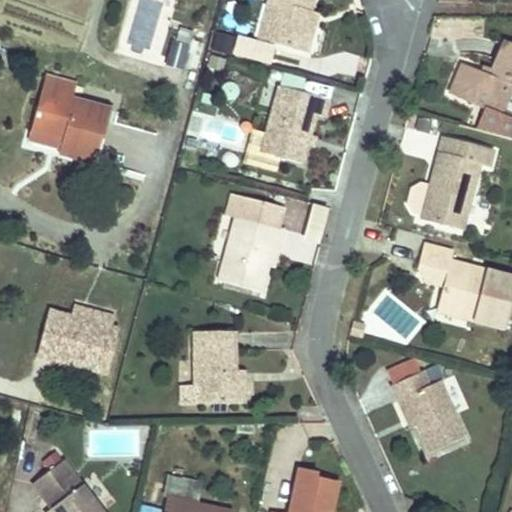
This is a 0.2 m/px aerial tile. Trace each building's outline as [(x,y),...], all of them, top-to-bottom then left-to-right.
[(276,0),(268,0),(260,32),(268,34),(276,0)] [(276,0),(268,34),(307,43),(312,22),(314,15),(305,12),(307,1),(307,0),(276,0)] [(305,12),(314,15),(317,4),(307,1),(305,12)] [(312,22),(307,43),(317,46),(322,25),(312,22)] [(273,44),(217,33),(213,51),(270,62),(273,44)] [(446,87),(500,111),(511,84),(511,41),(502,37),(490,65),(483,62),(480,69),(458,59),(446,87)] [(190,44),(173,40),(169,63),(185,67),(190,44)] [(58,121),(67,82),(42,76),(31,113),(58,121)] [(325,90),(277,78),(266,122),(261,142),(275,146),(298,152),(303,137),(306,125),(311,104),(321,107),(325,90)] [(112,95),(67,82),(58,121),(63,123),(61,137),(99,145),(112,95)] [(511,136),(511,117),(486,107),(477,128),(511,138),(511,136)] [(306,125),(303,137),(309,138),(312,127),(306,125)] [(417,211),(416,214),(457,226),(477,161),(484,164),(489,147),(441,133),(426,182),(417,211)] [(417,211),(426,182),(416,179),(407,184),(403,198),(408,208),(417,211)] [(234,218),(217,279),(260,291),(267,266),(273,243),(278,245),(281,231),(277,230),(278,225),(282,209),(230,195),(226,209),(224,215),(234,218)] [(466,222),(476,225),(483,198),(473,195),(466,222)] [(291,200),(287,225),(294,226),(289,260),(316,264),(325,205),(291,200)] [(273,243),(267,266),(271,267),(278,245),(273,243)] [(511,278),(450,261),(452,252),(423,244),(416,268),(445,276),(442,285),(440,294),(447,307),(472,314),(470,320),(503,329),(511,296),(511,278)] [(445,276),(416,268),(424,280),(442,285),(445,276)] [(470,320),(472,314),(447,307),(440,294),(435,310),(470,320)] [(50,309),(37,358),(109,377),(122,328),(110,325),(112,315),(75,305),(73,315),(50,309)] [(365,322),(354,321),(352,337),(363,338),(365,322)] [(195,332),(195,384),(180,384),(180,403),(248,403),(248,381),(237,382),(237,371),(237,332),(195,332)] [(457,417),(444,388),(441,381),(429,386),(423,374),(416,358),(387,371),(402,405),(409,402),(419,426),(433,458),(468,442),(457,417)] [(237,382),(248,381),(248,371),(237,371),(237,382)] [(409,402),(402,405),(413,429),(419,426),(409,402)] [(107,511),(61,458),(33,482),(51,503),(42,510),(43,511),(107,511)] [(264,511),(263,511),(317,511),(318,510),(326,511),(332,482),(307,477),(309,471),(290,467),(280,511),(270,511),(264,511)] [(229,511),(230,511),(170,496),(165,511),(229,511)]
